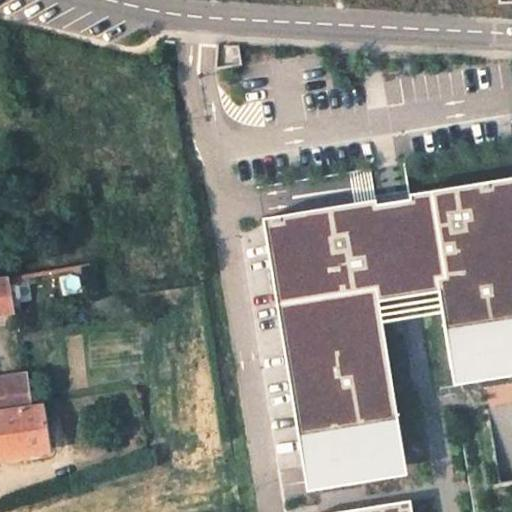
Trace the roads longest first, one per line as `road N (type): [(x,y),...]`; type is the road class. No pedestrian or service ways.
road 1 (residential): [(511,32),(198,15),(120,0)]
road 2 (unknown): [(211,144),(268,511)]
road 3 (unknown): [(211,144),(511,96)]
road 4 (unknown): [(198,15),(211,144)]
